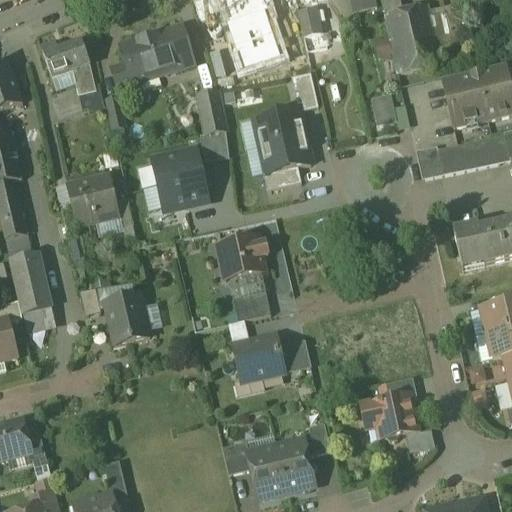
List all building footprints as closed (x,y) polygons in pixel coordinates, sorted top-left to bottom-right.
[(242,0),(250,31),(295,20),(290,0),(242,0)] [(398,0),(381,0),(386,19),(402,16),(398,0)] [(463,8),(431,15),(439,53),(452,50),(453,49),(468,45),(466,35),(469,34),(463,8)] [(402,16),(386,19),(399,79),(443,69),(439,53),(431,15),(429,9),(402,16)] [(316,12),(299,16),(305,42),(319,39),(321,39),(316,12)] [(157,40),(140,45),(139,44),(138,45),(138,46),(132,48),(131,46),(120,50),(121,50),(127,68),(112,73),(118,92),(195,69),(183,30),(164,36),(164,37),(158,39),(156,39),(157,40)] [(319,39),(305,42),(308,56),(319,54),(321,50),(319,39)] [(82,46),(58,54),(56,48),(42,53),(53,82),(73,75),(90,68),(82,46)] [(8,65),(0,67),(0,114),(23,106),(8,65)] [(90,68),(73,75),(79,100),(97,96),(90,68)] [(293,81),(303,114),(320,109),(311,76),(293,81)] [(511,102),(506,77),(484,82),(484,80),(472,83),(472,85),(445,92),(455,134),(467,131),(467,129),(476,127),(477,129),(511,120),(511,102)] [(218,96),(203,99),(209,126),(204,127),(206,140),(227,135),(218,96)] [(407,109),(395,111),(393,97),(373,101),(381,138),(411,132),(407,109)] [(299,115),(256,125),(262,152),(305,142),(299,115)] [(123,120),(111,122),(114,134),(125,132),(123,120)] [(0,215),(7,244),(27,239),(14,185),(22,183),(9,130),(0,131),(0,215)] [(505,141),(438,155),(438,152),(416,156),(422,184),(511,166),(511,162),(511,161),(511,135),(505,138),(505,141)] [(305,142),(262,152),(268,180),(311,170),(305,142)] [(196,155),(153,165),(154,171),(138,174),(143,194),(159,190),(202,181),(196,155)] [(109,179),(67,189),(73,211),(78,231),(80,231),(119,220),(109,179)] [(202,181),(159,190),(165,216),(208,206),(202,181)] [(73,211),(61,214),(68,243),(82,239),(80,231),(78,231),(73,211)] [(511,225),(479,233),(478,229),(454,234),(463,275),(511,263),(511,225)] [(258,241),(217,250),(221,270),(227,269),(230,284),(266,276),(263,261),(269,260),(266,247),(260,248),(258,241)] [(39,257),(11,264),(28,336),(55,330),(51,313),(52,312),(39,257)] [(96,294),(81,297),(86,321),(102,317),(96,294)] [(266,297),(234,304),(239,327),(271,320),(266,297)] [(141,299),(105,307),(116,350),(151,342),(141,299)] [(19,306),(0,310),(0,324),(9,323),(10,327),(23,324),(19,306)] [(511,307),(482,314),(487,339),(511,333),(511,307)] [(0,324),(0,363),(5,366),(19,363),(10,327),(9,323),(0,324)] [(511,333),(487,339),(493,365),(505,362),(511,360),(511,333)] [(276,342),(234,351),(242,386),(284,377),(279,351),(276,342)] [(306,345),(279,351),(284,377),(284,379),(312,372),(306,345)] [(414,383),(386,389),(390,404),(409,400),(411,408),(419,406),(414,383)] [(411,408),(409,400),(390,404),(362,411),(366,432),(379,429),(382,444),(387,443),(387,444),(389,446),(391,447),(394,447),(395,447),(399,445),(400,441),(400,440),(417,436),(411,408)] [(24,424),(0,430),(0,465),(31,457),(32,457),(26,432),(24,424)] [(38,429),(26,432),(32,457),(31,457),(34,467),(47,464),(38,429)] [(325,429),(310,433),(316,460),(332,456),(325,429)] [(305,446),(277,453),(287,496),(315,489),(305,446)] [(247,448),(223,453),(229,481),(252,475),(248,460),(250,459),(247,448)] [(250,459),(248,460),(252,475),(259,503),(287,496),(277,453),(250,459)] [(120,466),(104,470),(111,499),(112,499),(114,507),(128,503),(120,466)] [(59,511),(55,496),(33,502),(36,511),(43,510),(43,511),(59,511)] [(111,499),(79,508),(80,511),(115,511),(114,507),(112,499),(111,499)]
